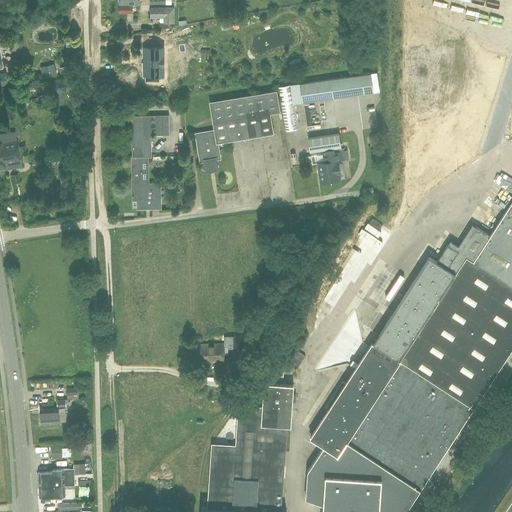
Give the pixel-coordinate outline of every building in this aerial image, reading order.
[(140,5),(139,0),(118,0),(119,6),(119,12),(126,12),(126,6),(140,5)] [(428,0),(493,20),(499,0),(428,0)] [(173,7),(150,8),(150,17),(164,17),(164,22),(159,23),(159,28),(169,28),(169,22),(173,22),(173,7)] [(208,25),(190,28),(191,38),(210,35),(208,25)] [(148,58),(148,84),(163,84),(163,75),(165,74),(165,58),(148,58)] [(191,72),(191,60),(167,60),(168,73),(191,72)] [(72,64),(60,66),(61,73),(73,71),(72,64)] [(42,67),(44,78),(55,75),(53,65),(42,67)] [(371,73),(331,79),(334,98),(373,92),(371,73)] [(0,76),(0,87),(10,86),(8,75),(0,76)] [(54,90),(72,88),(70,77),(52,80),(54,90)] [(334,98),(331,79),(300,84),(303,102),(334,98)] [(195,133),(200,162),(205,161),(206,169),(216,167),(215,159),(220,159),(217,142),(273,133),(269,113),(279,112),(276,91),(210,102),(215,130),(195,133)] [(168,115),(130,116),(131,157),(151,157),(150,135),(168,135),(168,115)] [(0,154),(18,151),(15,133),(3,135),(5,142),(0,143),(0,154)] [(339,135),(309,139),(311,152),(341,147),(339,135)] [(18,151),(0,154),(0,165),(20,162),(18,151)] [(349,159),(348,151),(315,155),(316,163),(318,163),(320,183),(340,180),(338,161),(349,159)] [(140,172),(132,172),(133,199),(138,200),(138,208),(160,207),(159,184),(153,184),(152,172),(140,172)] [(482,183),(476,196),(480,199),(486,186),(482,183)] [(372,342),(355,368),(310,437),(319,443),(323,446),(308,470),(305,498),(324,504),(323,511),(405,511),(411,502),(412,503),(412,502),(412,501),(420,489),(420,490),(421,489),(421,490),(422,489),(421,489),(421,488),(429,476),(430,475),(429,475),(438,462),(439,461),(438,461),(447,449),(448,448),(447,448),(455,435),(456,436),(456,435),(456,434),(464,422),(465,421),(473,408),(473,409),(500,368),(511,349),(511,201),(506,210),(490,235),(476,226),(460,252),(448,244),(437,261),(430,257),(373,343),(372,342)] [(259,326),(257,335),(267,337),(269,328),(259,326)] [(224,344),(200,344),(200,362),(224,362),(224,344)] [(296,350),(290,360),(299,366),(305,356),(296,350)] [(275,358),(273,378),(284,379),(285,358),(275,358)] [(253,365),(234,365),(234,374),(252,374),(253,365)] [(244,406),(238,405),(236,445),(212,444),(208,507),(202,507),(201,511),(280,511),(286,425),(291,426),(294,385),(264,383),(263,407),(244,406)] [(67,388),(68,399),(77,399),(77,394),(77,388),(67,388)] [(65,405),(66,405),(66,399),(58,400),(59,407),(41,409),(42,422),(60,421),(60,420),(66,419),(65,405)] [(62,458),(62,456),(62,447),(61,446),(52,446),(52,458),(62,458)] [(64,474),(74,474),(74,473),(85,473),(85,463),(74,463),(74,468),(53,469),(53,471),(39,472),(39,485),(54,484),(53,479),(55,479),(54,476),(64,475),(64,474)] [(75,484),(74,474),(64,474),(64,475),(54,476),(55,479),(53,479),(54,484),(39,485),(40,496),(65,495),(65,485),(75,484)] [(86,483),(86,493),(97,493),(97,483),(86,483)]
